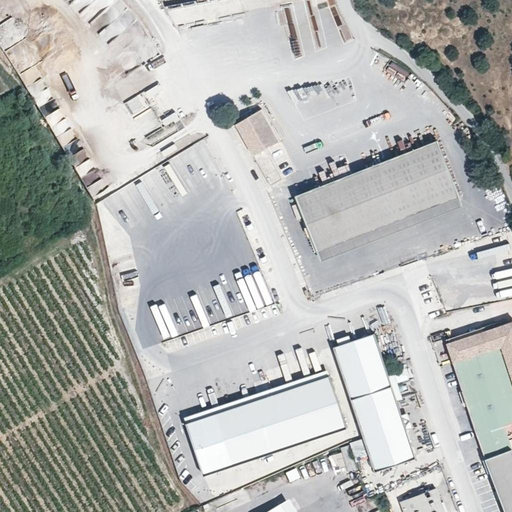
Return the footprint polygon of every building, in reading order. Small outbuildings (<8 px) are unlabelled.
[(404,79),(408,69),(390,62),(386,73),(404,79)] [(406,91),(420,83),(415,75),(401,83),(406,91)] [(27,87),(43,116),(62,106),(57,96),(52,98),(42,79),(27,87)] [(158,83),(124,103),(133,117),(150,107),(146,100),(162,90),(158,83)] [(300,95),(301,94),(297,84),(286,87),(292,105),(297,103),(300,112),(305,111),(300,95)] [(63,107),(45,116),(60,146),(78,136),(63,107)] [(146,133),(160,125),(150,108),(136,116),(146,133)] [(261,109),(235,123),(269,186),(282,178),(265,148),(279,141),(261,109)] [(176,110),(162,118),(166,124),(180,116),(176,110)] [(296,196),(317,249),(457,194),(436,139),(296,196)] [(75,140),(63,149),(69,156),(81,147),(75,140)] [(165,156),(177,149),(174,144),(162,150),(165,156)] [(102,178),(88,147),(69,156),(84,187),(102,178)] [(184,153),(103,197),(125,238),(143,228),(139,221),(197,190),(192,180),(197,177),(184,153)] [(86,188),(91,196),(107,186),(102,178),(86,188)] [(457,194),(317,249),(322,260),(461,203),(457,194)] [(245,234),(255,231),(249,208),(239,211),(245,234)] [(511,233),(499,237),(502,249),(511,246),(511,233)] [(511,275),(441,289),(445,310),(511,296),(511,275)] [(511,419),(511,331),(506,315),(474,328),(475,331),(441,344),(475,434),(511,419)] [(351,398),(392,384),(375,331),(333,344),(351,398)] [(183,415),(186,422),(330,374),(327,367),(183,415)] [(186,422),(203,475),(347,427),(330,374),(186,422)] [(415,454),(392,384),(351,398),(374,469),(415,454)] [(511,446),(511,444),(508,435),(511,433),(511,419),(475,434),(485,458),(511,446)] [(356,462),(368,457),(361,438),(349,442),(356,462)] [(334,474),(355,470),(350,444),(340,446),(342,452),(330,455),(334,474)] [(511,511),(511,446),(485,458),(505,511),(511,511)] [(296,469),(286,473),(290,481),(299,477),(296,469)] [(402,511),(445,511),(435,485),(398,499),(402,511)]
